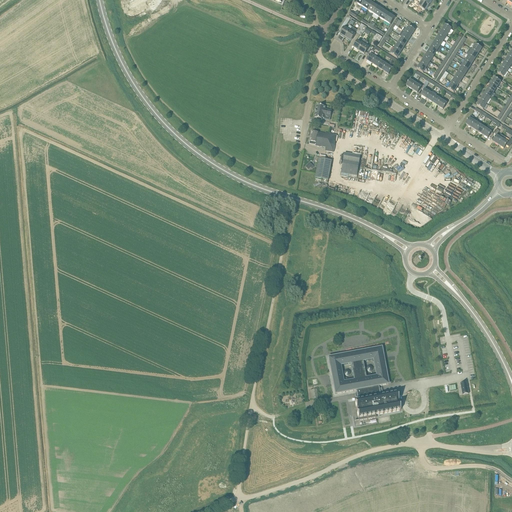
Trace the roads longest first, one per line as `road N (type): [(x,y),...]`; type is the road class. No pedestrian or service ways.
road 1 (tertiary): [(99,0),(128,76),(192,150),(244,182),(385,234)]
road 2 (unclassified): [(242,508),(369,452),(474,426),(511,397)]
road 3 (unclassified): [(242,508),(239,478),(284,238)]
road 4 (unclassified): [(291,511),(384,474),(431,465),(465,471),(511,495)]
road 5 (tertiary): [(482,450),(362,468),(264,511)]
road 6 (residential): [(442,137),(323,61)]
